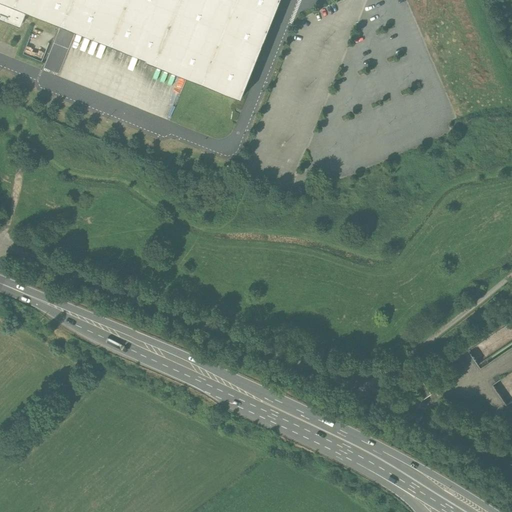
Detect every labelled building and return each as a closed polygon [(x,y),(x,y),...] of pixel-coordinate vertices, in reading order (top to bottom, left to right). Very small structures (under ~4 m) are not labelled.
[(280,0),(0,0),(0,1),(25,12),(242,98),(280,0)] [(25,12),(0,1),(0,19),(19,27),(25,12)] [(48,42),(30,35),(22,54),(41,61),(48,42)] [(511,323),(468,352),(481,370),(511,349),(511,323)] [(511,372),(491,387),(511,416),(511,372)] [(422,383),(410,391),(418,404),(431,395),(422,383)]
